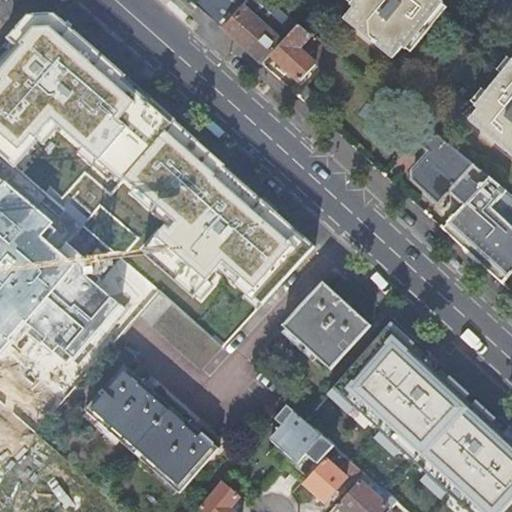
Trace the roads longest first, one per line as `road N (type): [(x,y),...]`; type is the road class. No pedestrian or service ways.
road 1 (secondary): [(109,0),(511,365)]
road 2 (unknown): [(360,228),(184,410)]
